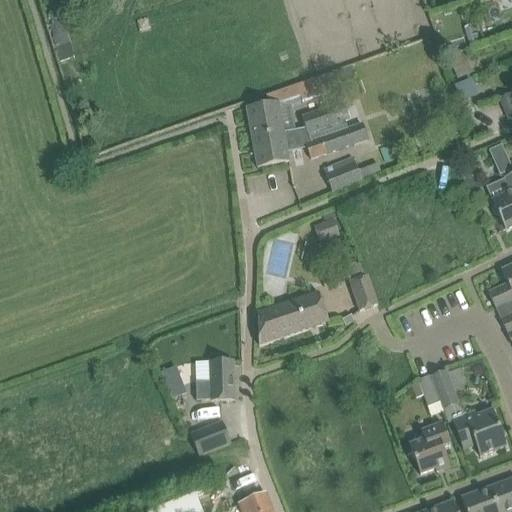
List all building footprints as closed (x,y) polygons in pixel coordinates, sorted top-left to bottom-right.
[(415,20),(403,24),(407,36),(419,33),(415,20)] [(473,29),(464,32),(469,46),(477,43),(473,29)] [(465,57),(451,62),(457,79),(472,73),(465,57)] [(351,67),(339,71),(342,80),(354,76),(351,67)] [(247,108),(252,139),(295,131),(295,130),(291,106),(329,93),(324,77),(267,97),(269,104),(247,108)] [(511,123),(511,93),(500,99),(510,125),(511,123)] [(295,131),(252,139),(258,169),(289,163),(287,152),(307,148),(311,160),(327,154),(327,155),(355,145),(346,121),(350,120),(344,103),(302,118),(305,129),(295,130),(295,131)] [(511,227),(511,167),(502,146),(489,151),(500,176),(504,174),(506,177),(506,178),(511,191),(511,192),(492,202),(493,205),(493,208),(495,215),(498,216),(505,231),(511,227)] [(324,170),(332,192),(362,180),(353,159),(324,170)] [(469,188),(473,198),(483,194),(479,184),(469,188)] [(314,227),(320,242),(339,235),(333,219),(314,227)] [(344,266),(350,283),(360,312),(378,306),(368,276),(366,277),(360,261),(344,266)] [(489,293),(502,321),(511,316),(511,265),(501,271),(508,285),(489,293)] [(258,313),(259,346),(329,323),(319,293),(258,313)] [(511,316),(502,321),(508,335),(511,332),(511,316)] [(197,401),(211,400),(211,402),(235,401),(234,361),(210,362),(210,382),(196,382),(197,401)] [(446,372),(431,377),(443,411),(458,405),(454,393),(463,390),(466,383),(461,370),(448,375),(446,372)] [(182,380),(168,385),(173,398),(187,393),(182,380)] [(418,384),(411,387),(415,400),(423,397),(418,384)] [(184,406),(180,398),(173,400),(177,409),(184,406)] [(453,421),(464,451),(476,446),(480,457),(507,448),(493,410),(477,416),(475,413),(453,421)] [(222,423),(190,436),(197,451),(199,457),(231,444),(222,423)] [(407,457),(415,460),(420,476),(435,470),(437,474),(451,468),(444,451),(452,448),(443,423),(421,431),(424,440),(409,445),(411,450),(407,457)] [(511,511),(511,479),(490,488),(498,511),(511,511)] [(466,511),(498,511),(490,488),(461,499),(466,511)] [(272,511),(265,494),(240,504),(242,511),(272,511)] [(457,511),(454,502),(426,511),(457,511)]
